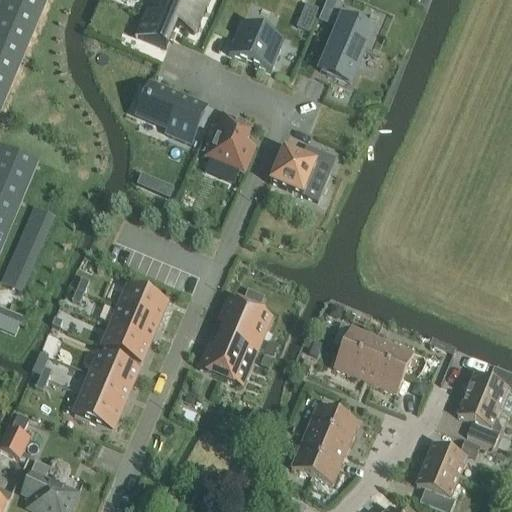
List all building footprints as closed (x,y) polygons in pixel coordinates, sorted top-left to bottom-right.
[(0,112),(47,0),(3,0),(0,8),(0,112)] [(153,0),(154,0),(159,2),(153,16),(148,14),(141,29),(139,28),(137,35),(139,35),(137,40),(166,53),(176,29),(195,37),(197,33),(199,33),(201,27),(199,26),(203,17),(205,18),(208,12),(206,11),(208,7),(191,0),(153,0)] [(331,0),(328,0),(319,23),(334,29),(344,5),(331,0)] [(300,22),(297,30),(309,35),(312,27),(300,22)] [(332,64),(327,77),(350,87),(359,66),(353,64),(358,51),(364,54),(373,34),(344,22),(329,56),(336,59),(334,65),(332,64)] [(243,25),(229,57),(272,76),(276,66),(286,44),(284,43),(283,43),(244,26),(245,26),(243,25)] [(148,107),(144,117),(171,128),(167,137),(191,148),(199,130),(207,111),(195,107),(155,90),(149,104),(149,103),(147,107),(148,107)] [(219,131),(207,159),(244,175),(254,151),(245,147),(252,130),(224,119),(219,131)] [(0,253),(38,161),(0,145),(0,253)] [(284,152),(270,186),(318,206),(326,187),(332,173),(325,170),(330,159),(313,152),(309,163),(284,152)] [(159,184),(155,194),(170,201),(175,191),(159,184)] [(34,210),(0,287),(21,297),(55,219),(34,210)] [(83,282),(78,293),(85,296),(90,285),(83,282)] [(129,290),(121,311),(158,327),(167,306),(129,290)] [(78,293),(73,304),(80,308),(85,296),(78,293)] [(229,302),(219,326),(241,335),(237,346),(257,355),(271,320),(229,302)] [(334,307),(330,318),(340,322),(345,312),(334,307)] [(121,311),(112,331),(150,347),(158,327),(121,311)] [(22,322),(0,312),(0,331),(15,338),(22,322)] [(55,321),(52,329),(53,329),(56,330),(60,332),(63,325),(59,323),(56,322),(55,321)] [(112,331),(103,352),(141,368),(150,347),(112,331)] [(342,351),(374,365),(383,344),(351,331),(342,351)] [(63,343),(61,348),(68,351),(70,346),(63,343)] [(269,344),(264,355),(274,359),(278,348),(269,344)] [(374,365),(405,378),(414,357),(383,344),(374,365)] [(210,348),(200,372),(242,390),(257,355),(237,346),(232,357),(210,348)] [(59,351),(54,362),(62,366),(67,354),(59,351)] [(365,386),(374,365),(342,351),(333,372),(365,386)] [(101,357),(92,378),(130,394),(138,373),(101,357)] [(264,359),(261,368),(269,371),(272,362),(264,359)] [(374,365),(365,386),(397,399),(405,378),(374,365)] [(302,367),(299,377),(307,380),(311,370),(302,367)] [(46,369),(41,380),(49,383),(53,372),(46,369)] [(468,400),(501,413),(509,394),(511,395),(511,375),(499,371),(493,386),(476,380),(468,400)] [(92,378),(84,398),(121,414),(130,394),(92,378)] [(41,380),(36,391),(44,395),(49,383),(41,380)] [(416,383),(411,395),(423,400),(428,388),(416,383)] [(84,398),(75,419),(112,435),(121,414),(84,398)] [(501,413),(468,400),(460,420),(477,427),(471,441),(495,451),(501,434),(494,432),(501,413)] [(306,440),(327,449),(339,418),(318,409),(306,440)] [(19,417),(11,433),(22,439),(30,423),(19,417)] [(327,449),(347,457),(360,427),(339,418),(327,449)] [(0,453),(20,463),(30,442),(22,439),(11,433),(10,432),(0,452),(0,453)] [(278,437),(273,450),(281,454),(286,440),(278,437)] [(327,449),(306,440),(292,472),(313,480),(327,449)] [(465,444),(461,456),(474,463),(480,450),(465,444)] [(327,449),(313,480),(334,489),(347,457),(327,449)] [(425,470),(460,484),(468,463),(433,449),(425,470)] [(32,503),(28,511),(70,511),(76,499),(43,483),(48,473),(35,467),(21,498),(32,503)] [(460,484),(425,470),(417,490),(427,494),(421,509),(429,511),(453,511),(456,505),(452,503),(460,484)] [(0,511),(5,511),(10,502),(0,497),(0,511)] [(275,511),(280,502),(272,498),(266,511),(275,511)]
